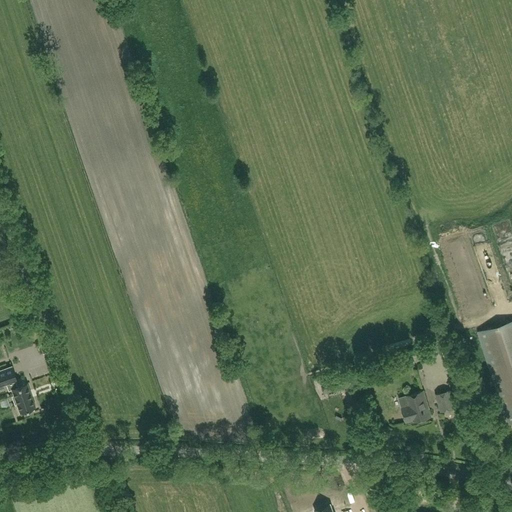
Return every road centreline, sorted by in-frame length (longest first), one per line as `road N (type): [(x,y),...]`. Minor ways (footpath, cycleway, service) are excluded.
road 1 (unclassified): [(511,486),(397,464),(85,451)]
road 2 (unclassified): [(85,451),(0,204)]
